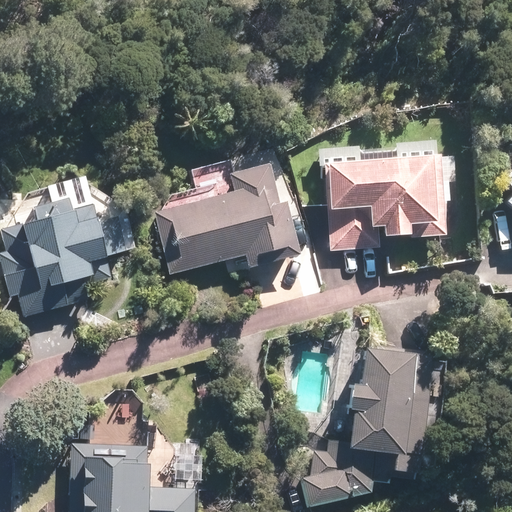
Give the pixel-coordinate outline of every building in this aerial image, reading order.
[(438,154),(329,159),(333,246),(380,244),(380,229),(441,227),(438,154)] [(240,191),(166,209),(182,270),(250,252),(252,260),(299,248),(287,201),(280,202),(272,167),(236,176),(240,191)] [(93,207),(0,230),(0,232),(20,311),(113,288),(93,207)] [(314,495),(429,466),(442,362),(374,353),(362,441),(303,456),(314,495)] [(144,449),(77,447),(74,511),(186,511),(188,488),(143,487),(144,449)]
